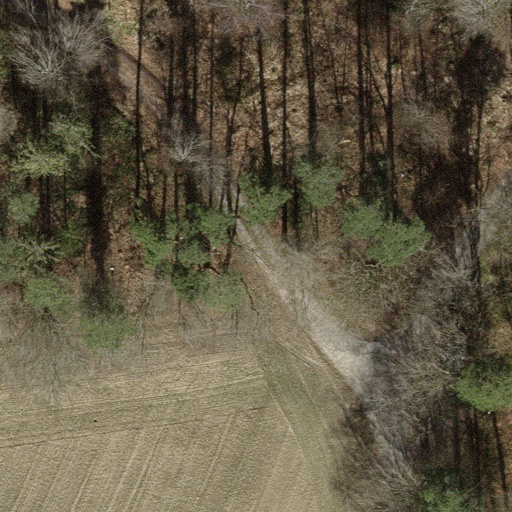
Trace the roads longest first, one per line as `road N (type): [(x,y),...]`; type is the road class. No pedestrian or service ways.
road 1 (track): [(396,511),(383,421),(204,119),(82,33),(0,0)]
road 2 (track): [(383,421),(511,195)]
